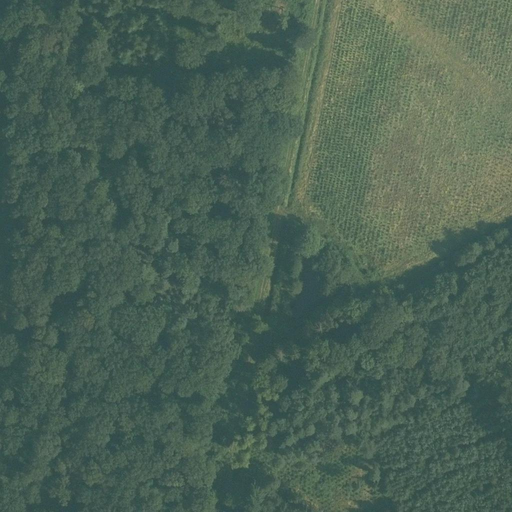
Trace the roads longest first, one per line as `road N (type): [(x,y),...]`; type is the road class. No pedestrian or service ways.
road 1 (track): [(275,205),(215,511)]
road 2 (track): [(511,408),(275,205)]
road 3 (track): [(312,0),(275,205)]
